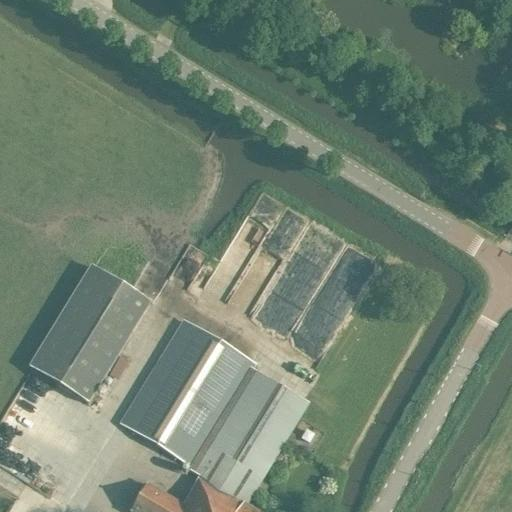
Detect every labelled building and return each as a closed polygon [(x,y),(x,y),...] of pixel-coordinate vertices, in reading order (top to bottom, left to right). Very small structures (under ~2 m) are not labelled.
[(224,252),(235,261),(255,235),(244,226),(224,252)] [(95,267),(32,368),(88,403),(150,301),(131,290),(126,286),(95,267)] [(185,321),(121,425),(191,468),(255,364),(185,321)] [(147,482),(129,511),(260,511),(247,504),(308,403),(256,371),(193,474),(198,477),(182,504),(147,482)] [(306,429),(301,438),(309,442),(314,433),(306,429)]
